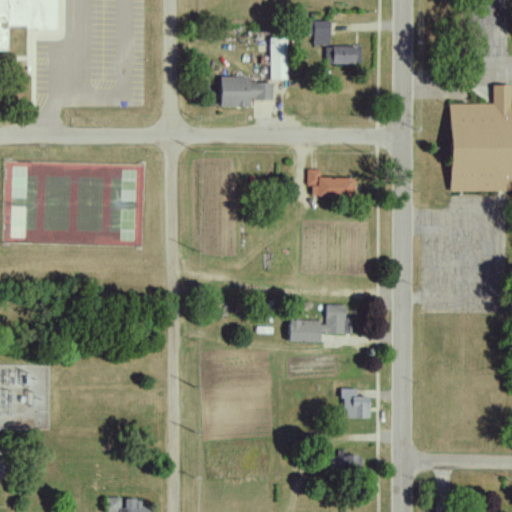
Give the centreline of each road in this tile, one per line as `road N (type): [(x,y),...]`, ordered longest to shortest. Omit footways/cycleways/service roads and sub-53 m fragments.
road 1 (residential): [(169,0),(175,511)]
road 2 (tertiary): [(403,511),(404,0)]
road 3 (residential): [(404,137),(0,137)]
